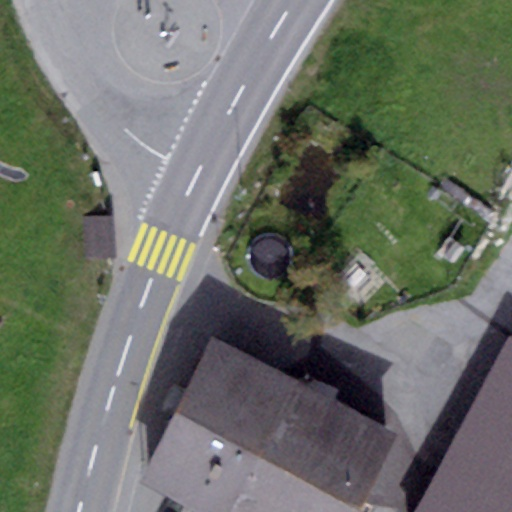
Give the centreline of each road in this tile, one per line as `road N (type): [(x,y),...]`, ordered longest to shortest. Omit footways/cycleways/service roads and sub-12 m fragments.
road 1 (primary): [(195,178),(119,370),(80,511)]
road 2 (residential): [(47,0),(103,103),(195,178)]
road 3 (primary): [(293,0),(195,178)]
